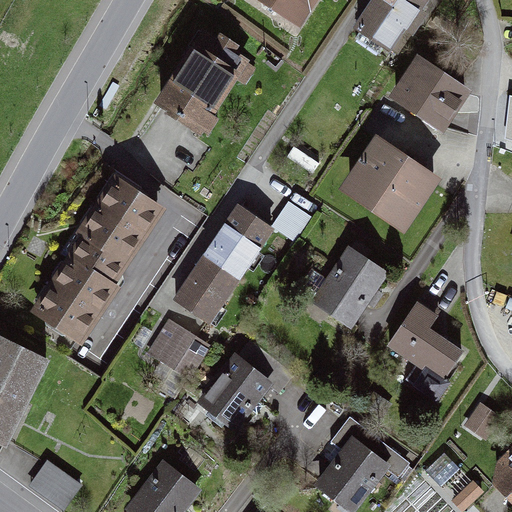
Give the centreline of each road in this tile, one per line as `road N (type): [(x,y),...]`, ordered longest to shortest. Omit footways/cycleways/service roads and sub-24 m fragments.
road 1 (residential): [(491,0),(505,34),(475,263),(484,318),(511,372)]
road 2 (residential): [(140,0),(0,247)]
road 3 (residential): [(374,0),(251,178)]
road 4 (unknown): [(485,188),(455,209),(379,326)]
road 5 (residential): [(237,511),(310,413)]
